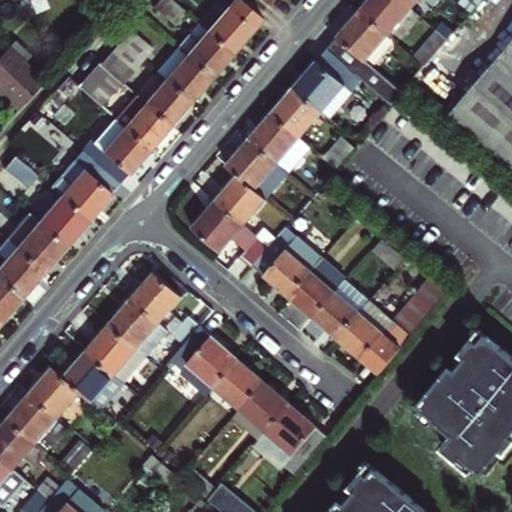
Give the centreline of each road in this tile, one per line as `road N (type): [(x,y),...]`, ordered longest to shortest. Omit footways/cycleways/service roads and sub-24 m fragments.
road 1 (residential): [(136,216),(346,397)]
road 2 (residential): [(295,37),(136,216)]
road 3 (residential): [(136,216),(0,368)]
road 4 (unclassified): [(136,0),(0,144)]
